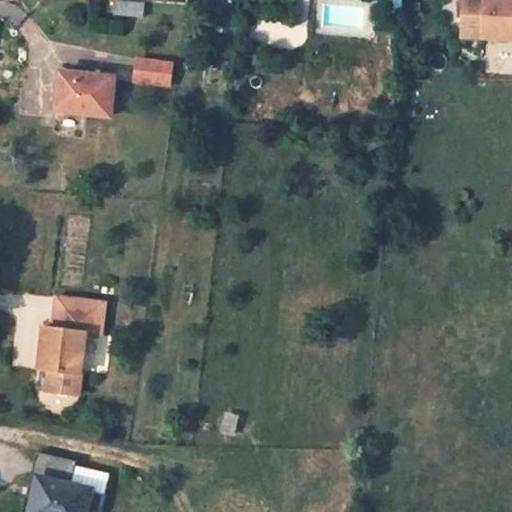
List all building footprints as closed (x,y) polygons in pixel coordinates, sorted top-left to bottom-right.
[(402,0),(388,0),(388,8),(402,8),(402,9),(402,0)] [(511,0),(467,0),(466,35),(511,36),(511,0)] [(145,3),(117,1),(116,14),(144,17),(145,3)] [(402,8),(388,8),(387,21),(401,21),(402,8)] [(262,68),(265,58),(250,54),(247,64),(262,68)] [(138,75),(172,79),(175,61),(140,56),(138,75)] [(62,69),(57,110),(112,116),(116,76),(62,69)] [(108,302),(61,296),(57,327),(48,326),(43,367),(53,369),(50,389),(81,393),(89,332),(104,333),(108,302)] [(103,511),(108,493),(74,485),(79,461),(40,451),(29,495),(39,497),(35,511),(103,511)]
